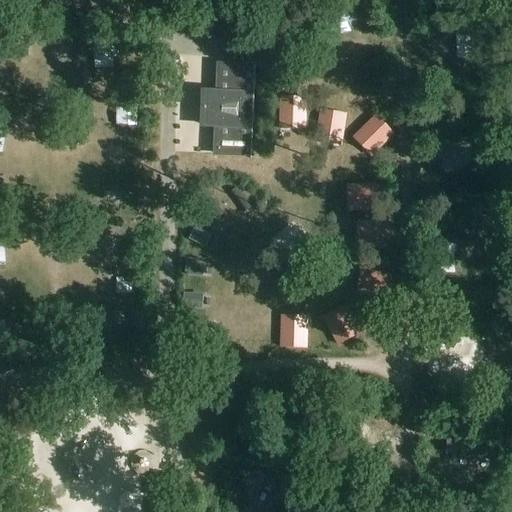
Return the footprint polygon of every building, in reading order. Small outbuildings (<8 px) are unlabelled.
[(254,66),(216,65),(215,90),(201,90),(200,128),(213,129),(212,158),(251,159),(254,66)] [(306,121),(307,99),(279,98),(279,120),(306,121)] [(344,137),(347,115),(320,111),(316,132),(344,137)] [(379,150),(394,135),(375,116),(360,131),(379,150)] [(359,213),(380,212),(379,184),(358,185),(359,213)] [(249,205),(236,189),(229,194),(242,210),(249,205)] [(222,210),(209,196),(201,202),(214,217),(222,210)] [(343,217),(335,202),(323,208),(330,223),(343,217)] [(367,250),(388,251),(390,223),(369,222),(367,250)] [(208,235),(195,229),(189,240),(202,247),(208,235)] [(199,278),(200,264),(186,263),(185,276),(199,278)] [(366,298),(388,302),(392,274),(371,271),(366,298)] [(200,295),(183,294),(182,309),(199,310),(200,295)] [(327,329),(337,348),(362,334),(351,315),(327,329)] [(204,326),(190,335),(199,348),(212,339),(204,326)] [(280,327),(280,349),(307,350),(308,328),(280,327)] [(511,446),(503,447),(503,456),(511,455),(511,446)] [(265,475),(284,486),(300,458),(281,447),(265,475)]
